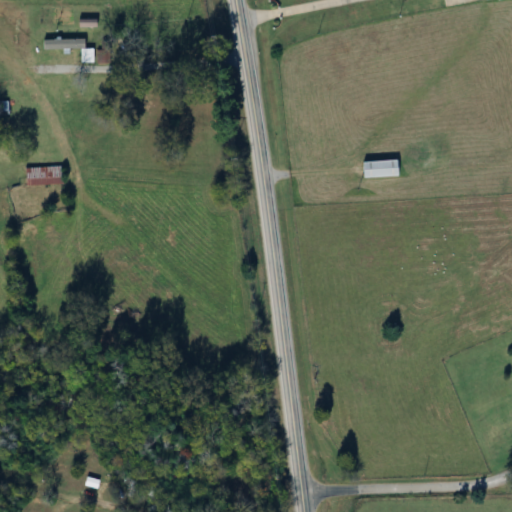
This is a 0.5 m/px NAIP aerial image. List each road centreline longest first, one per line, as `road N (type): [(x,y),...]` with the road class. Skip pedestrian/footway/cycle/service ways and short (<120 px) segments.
road 1 (secondary): [(231,0),(263,181),(303,511)]
road 2 (residential): [(301,493),(458,488),(511,472)]
